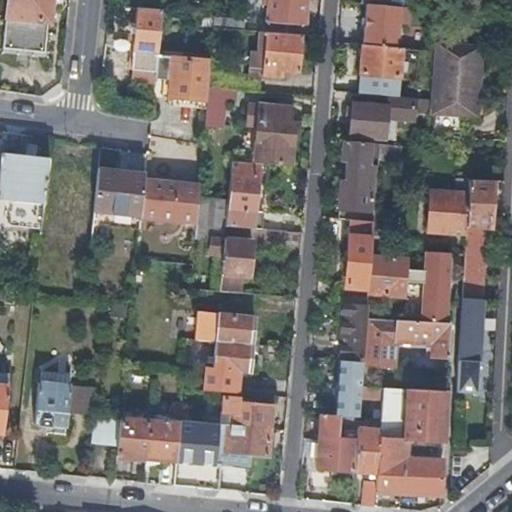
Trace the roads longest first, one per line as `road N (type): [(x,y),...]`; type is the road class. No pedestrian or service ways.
road 1 (residential): [(330,0),(287,511)]
road 2 (residential): [(501,480),(511,192)]
road 3 (residential): [(0,489),(228,511)]
road 4 (residential): [(88,0),(75,124)]
